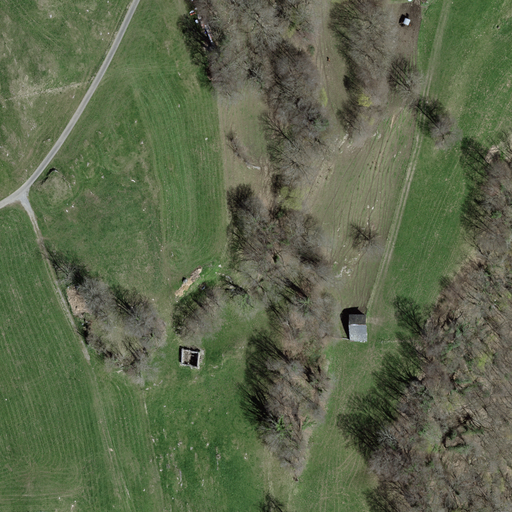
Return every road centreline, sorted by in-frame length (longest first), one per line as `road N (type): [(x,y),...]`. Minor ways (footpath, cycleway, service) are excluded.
road 1 (track): [(368,309),(416,151),(446,0)]
road 2 (track): [(21,191),(87,372)]
